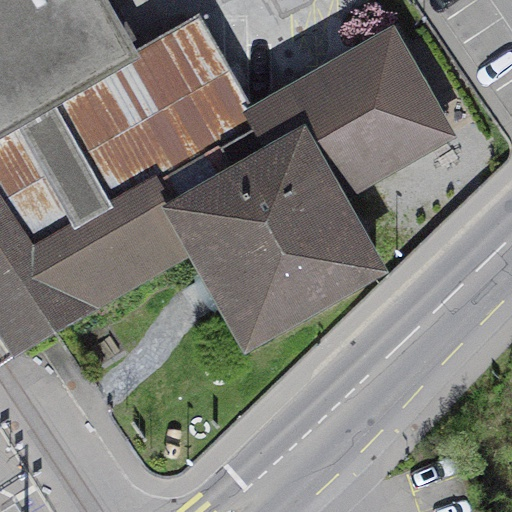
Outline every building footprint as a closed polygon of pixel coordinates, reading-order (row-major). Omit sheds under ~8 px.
[(98,0),(0,0),(0,145),(136,67),(112,25),(98,0)] [(250,116),(192,32),(136,67),(0,145),(0,206),(31,252),(250,140),(239,122),(250,116)] [(347,207),(455,147),(393,36),(250,116),(239,122),(250,140),(261,160),(306,135),(347,207)] [(261,160),(161,220),(191,270),(247,366),(392,283),(347,207),(306,135),(261,160)] [(0,348),(13,368),(191,270),(161,220),(261,160),(250,140),(31,252),(0,206),(0,348)]
